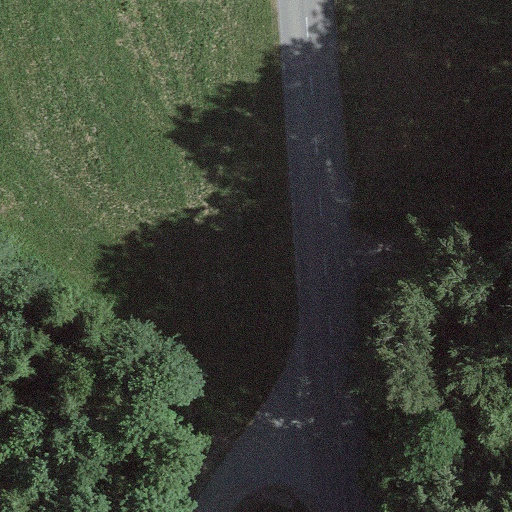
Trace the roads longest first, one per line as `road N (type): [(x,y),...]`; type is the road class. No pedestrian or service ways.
road 1 (tertiary): [(341,511),(305,0)]
road 2 (track): [(335,430),(243,463),(216,511)]
